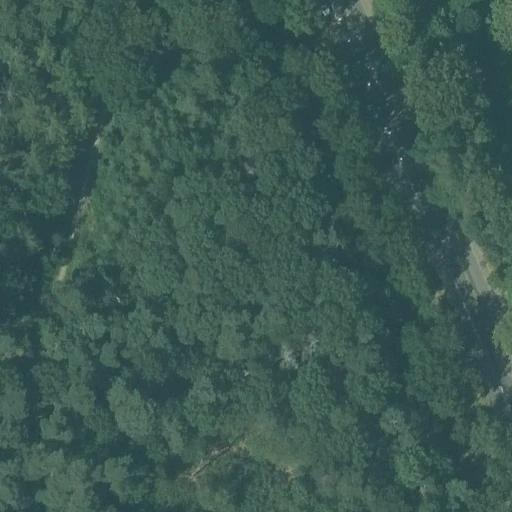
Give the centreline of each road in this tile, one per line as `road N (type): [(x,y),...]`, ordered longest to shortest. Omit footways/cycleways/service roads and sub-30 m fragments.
road 1 (track): [(139,0),(59,252),(43,511)]
road 2 (primary): [(511,415),(325,0)]
